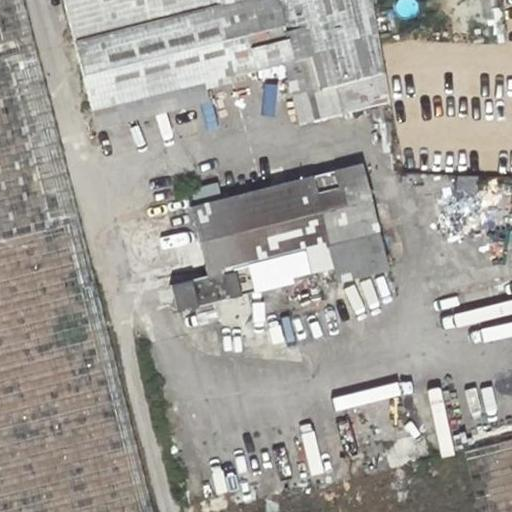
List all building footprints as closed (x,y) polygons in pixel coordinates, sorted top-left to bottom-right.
[(0,0),(0,511),(151,511),(22,0),(0,0)] [(300,122),(388,97),(371,0),(63,0),(74,42),(128,28),(134,53),(104,62),(115,104),(202,80),(283,59),(300,122)] [(128,28),(74,42),(90,110),(115,104),(104,62),(134,53),(128,28)] [(202,80),(115,104),(120,122),(207,99),(202,80)] [(247,263),(270,258),(279,256),(300,251),(306,270),(332,264),(336,278),(385,266),(363,178),(347,182),(345,173),(339,182),(335,169),(219,199),(214,183),(184,191),(192,221),(177,224),(175,215),(172,216),(162,226),(155,223),(151,222),(142,225),(133,232),(131,236),(130,243),(130,248),(136,259),(140,261),(145,264),(154,264),(166,259),(171,251),(172,247),(172,242),(175,241),(181,262),(203,258),(206,273),(170,281),(176,306),(254,290),(247,263)] [(474,176),(456,175),(456,188),(474,188),(474,176)] [(279,256),(270,258),(273,270),(282,268),(279,256)] [(258,266),(254,271),(253,276),(255,281),(259,284),(263,285),(269,284),(271,282),(274,278),(274,275),(273,270),(269,265),(263,264),(258,266)] [(294,280),(290,284),(288,291),(289,298),(292,303),(298,307),(301,307),(310,306),(315,302),(318,296),(318,290),(316,284),(314,282),(310,279),(304,277),(298,278),(294,280)] [(511,511),(511,440),(465,452),(479,511),(511,511)]
